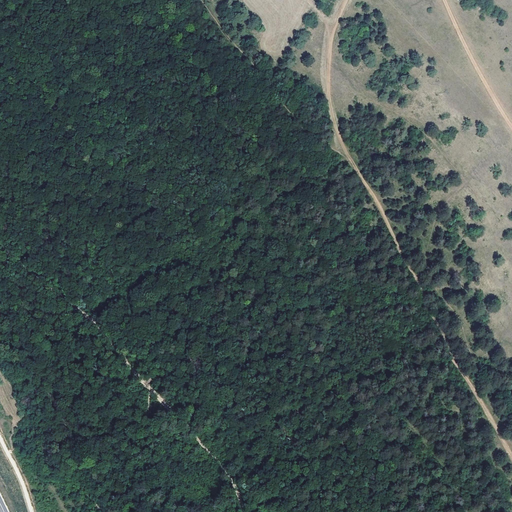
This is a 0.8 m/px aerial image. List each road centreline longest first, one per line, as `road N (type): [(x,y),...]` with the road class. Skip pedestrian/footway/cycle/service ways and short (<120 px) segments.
road 1 (track): [(511,460),(337,133),(328,69),(346,0)]
road 2 (track): [(0,246),(104,338),(228,476),(242,511)]
road 3 (track): [(348,161),(263,81),(198,0)]
road 4 (track): [(445,0),(511,124)]
